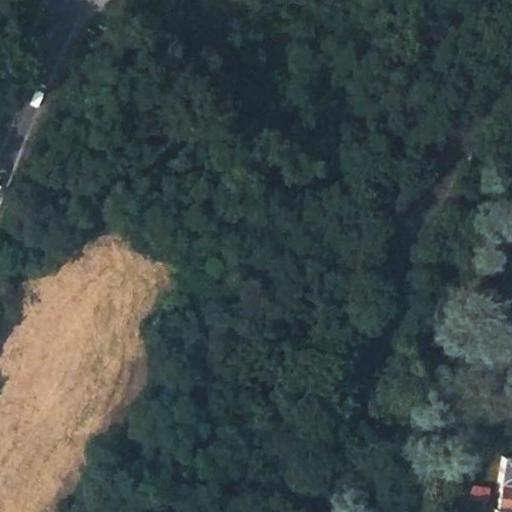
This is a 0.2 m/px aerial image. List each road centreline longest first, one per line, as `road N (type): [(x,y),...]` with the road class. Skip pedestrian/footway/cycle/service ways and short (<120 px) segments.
road 1 (tertiary): [(511,74),(447,155),(396,271),(312,511)]
road 2 (primary): [(0,158),(71,0)]
